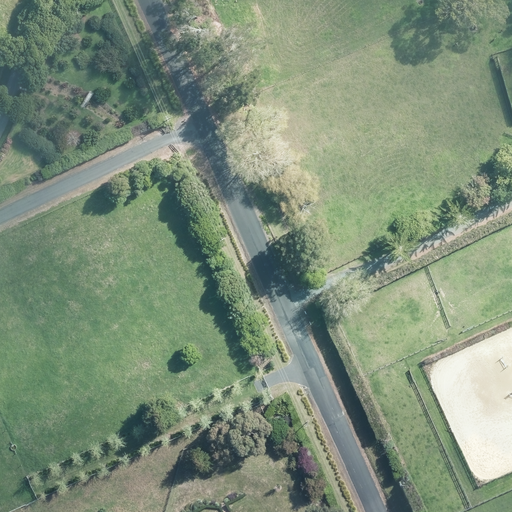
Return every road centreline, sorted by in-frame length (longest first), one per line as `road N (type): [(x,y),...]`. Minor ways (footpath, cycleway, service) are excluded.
road 1 (unclassified): [(147,0),(375,511)]
road 2 (track): [(0,215),(201,121)]
